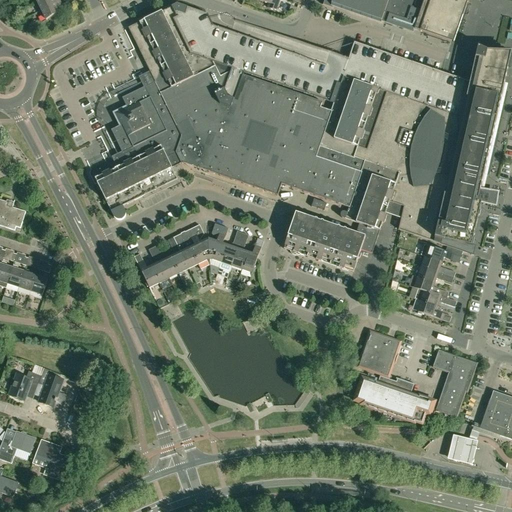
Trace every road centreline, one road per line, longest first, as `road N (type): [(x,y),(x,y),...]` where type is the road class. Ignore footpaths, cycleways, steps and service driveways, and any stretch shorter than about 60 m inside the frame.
road 1 (unclassified): [(453,340),(367,310),(330,323),(286,308),(270,278),(276,221),(202,194)]
road 2 (tertiary): [(511,486),(314,447),(185,466)]
road 3 (tertiary): [(194,499),(314,482),(479,511)]
road 4 (tertiary): [(185,466),(90,245)]
road 5 (tertiary): [(90,245),(16,102)]
road 6 (unclassified): [(202,194),(90,245)]
